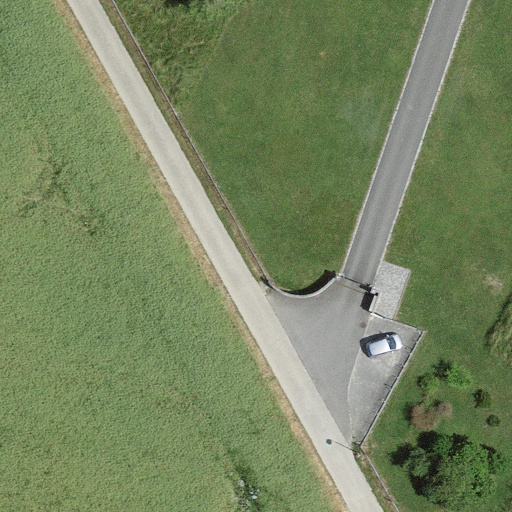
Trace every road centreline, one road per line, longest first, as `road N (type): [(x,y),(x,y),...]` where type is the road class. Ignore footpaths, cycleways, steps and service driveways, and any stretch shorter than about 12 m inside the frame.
road 1 (residential): [(364,511),(91,0)]
road 2 (unknown): [(298,382),(347,316),(460,0)]
